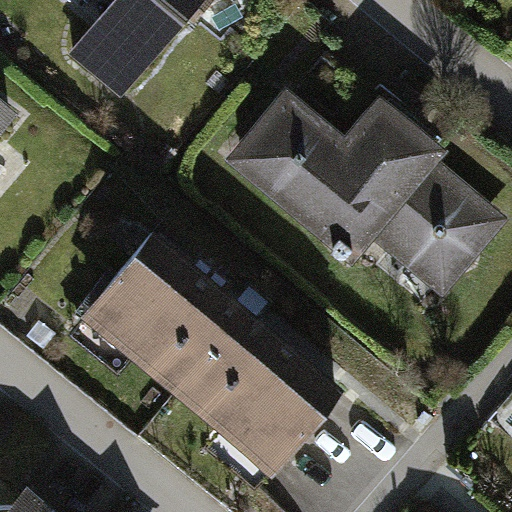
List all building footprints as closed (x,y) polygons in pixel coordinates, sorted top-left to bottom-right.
[(212,0),(115,0),(67,62),(126,108),(212,0)] [(428,154),(368,104),(337,141),(279,92),(223,158),(341,258),(428,154)] [(0,145),(22,120),(0,101),(0,145)] [(428,154),(341,258),(422,325),(509,222),(428,154)] [(347,402),(150,239),(76,327),(273,490),(347,402)] [(55,511),(23,484),(0,510),(0,511),(55,511)]
